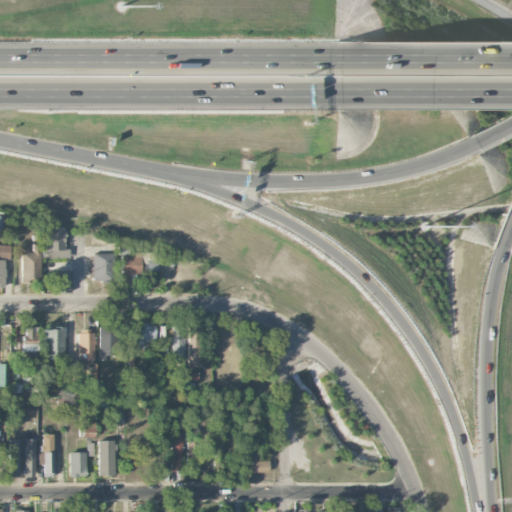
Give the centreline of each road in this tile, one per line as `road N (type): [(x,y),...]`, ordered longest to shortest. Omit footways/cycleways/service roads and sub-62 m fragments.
road 1 (motorway): [(201,180),(291,224),(361,273),(438,382),(463,446),(476,511)]
road 2 (residential): [(415,481),(382,493),(0,494)]
road 3 (motorway): [(343,59),(0,58)]
road 4 (motorway): [(0,92),(340,95)]
road 5 (motorway): [(201,180),(365,181),(478,148)]
road 6 (motorway): [(503,250),(483,378),(489,511)]
road 7 (secondary): [(297,333),(372,407),(425,511)]
road 8 (secondary): [(82,305),(233,307),(297,333)]
road 9 (motorway): [(0,140),(201,180)]
road 10 (residential): [(297,333),(285,363),(286,511)]
road 11 (motorway): [(340,95),(511,94)]
road 12 (motorway): [(511,60),(343,59)]
